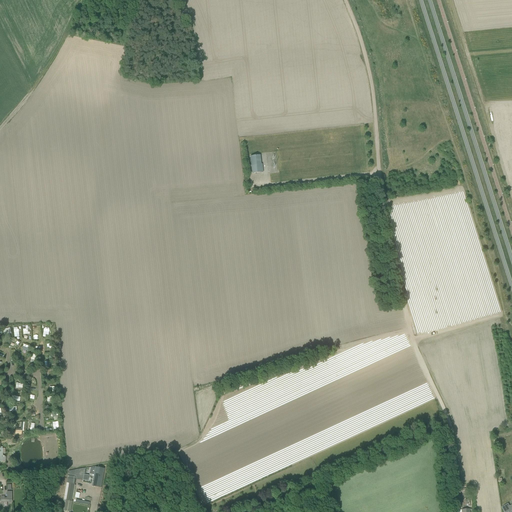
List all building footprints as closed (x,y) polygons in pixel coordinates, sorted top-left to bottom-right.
[(260,156),(250,157),(252,174),(262,173),(260,156)] [(103,477),(104,469),(95,468),(90,469),(89,474),(94,475),(103,477)] [(80,480),(83,480),(84,474),(85,469),(75,470),(68,471),(63,500),(66,501),(64,511),(67,511),(69,511),(70,511),(75,485),(74,485),(75,475),(80,476),(80,480)] [(101,488),(103,477),(94,475),(92,486),(101,488)] [(4,496),(1,496),(1,502),(10,502),(12,502),(12,492),(7,492),(7,498),(4,498),(4,496)]
